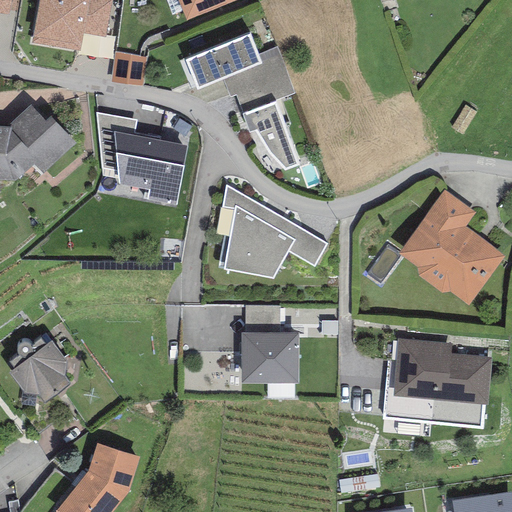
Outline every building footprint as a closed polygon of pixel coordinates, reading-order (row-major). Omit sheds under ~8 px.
[(10,0),(0,0),(0,14),(8,16),(10,0)] [(111,2),(99,0),(38,0),(31,45),(81,53),(84,35),(105,39),(111,2)] [(237,0),(175,0),(186,24),(239,3),(237,0)] [(249,36),(184,62),(197,93),(224,82),(262,67),(257,56),(249,36)] [(277,48),(257,56),(262,67),(224,82),(230,98),(235,96),(242,113),(294,94),(277,48)] [(146,58),(114,54),(111,83),(142,87),(146,58)] [(275,105),(242,115),(249,135),(254,133),(266,153),(283,174),(298,168),(275,105)] [(0,182),(14,184),(34,168),(42,177),(75,146),(51,119),(46,124),(31,108),(8,129),(0,128),(0,182)] [(137,121),(96,114),(100,168),(116,171),(119,185),(149,192),(148,201),(175,207),(186,148),(159,144),(160,138),(135,134),(137,121)] [(326,239),(226,182),(222,204),(234,206),(225,262),(272,270),(288,247),(314,262),(326,239)] [(475,209),(444,186),(398,245),(417,260),(418,267),(441,284),(448,283),(468,297),(503,251),(465,222),(475,209)] [(298,325),(241,325),(241,375),(297,375),(298,325)] [(51,333),(9,363),(23,385),(37,388),(43,395),(69,376),(63,368),(66,353),(51,333)] [(452,339),(397,335),(393,389),(486,397),(490,352),(451,349),(452,339)] [(139,450),(96,436),(89,464),(54,506),(61,511),(106,511),(128,485),(139,450)] [(511,511),(511,485),(452,495),(454,511),(511,511)] [(412,511),(411,501),(350,510),(350,511),(412,511)]
